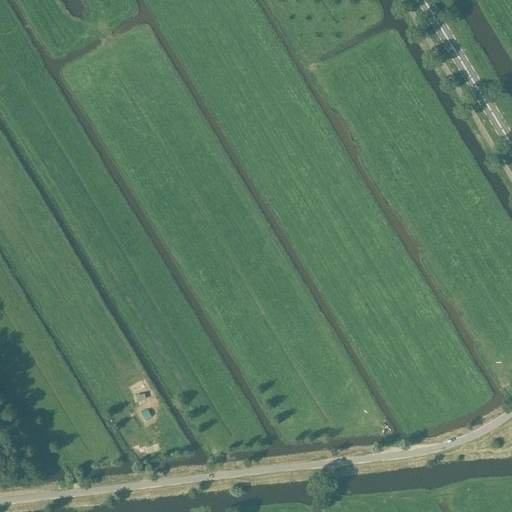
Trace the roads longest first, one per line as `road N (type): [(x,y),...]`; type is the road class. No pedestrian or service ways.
road 1 (unclassified): [(0,502),(422,454),(511,414)]
road 2 (secondary): [(424,0),(511,145)]
